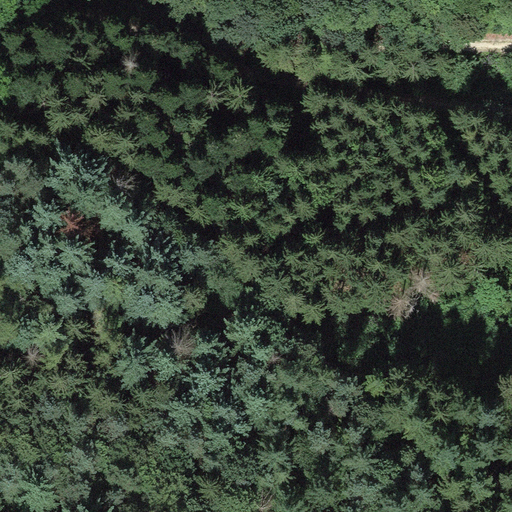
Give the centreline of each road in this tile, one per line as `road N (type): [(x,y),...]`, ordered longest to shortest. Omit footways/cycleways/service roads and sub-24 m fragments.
road 1 (track): [(439,511),(411,448),(322,349),(95,155),(53,130),(0,121)]
road 2 (track): [(511,111),(176,57),(25,0)]
road 3 (track): [(176,57),(339,40),(511,47)]
